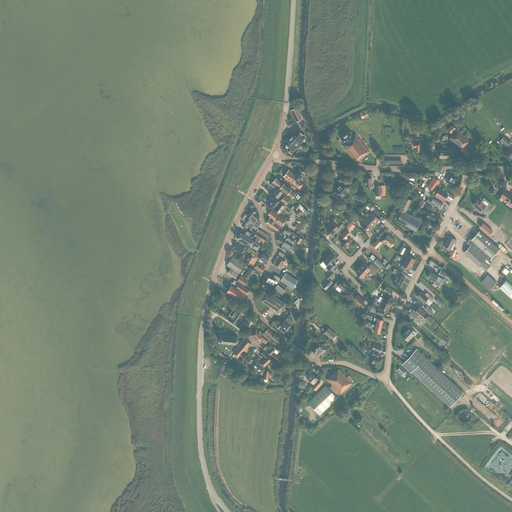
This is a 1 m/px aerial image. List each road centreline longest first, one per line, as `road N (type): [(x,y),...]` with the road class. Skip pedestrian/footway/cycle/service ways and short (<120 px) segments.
road 1 (tertiary): [(227,511),(211,491),(200,442),(202,318),(249,197)]
road 2 (tertiary): [(470,170),(274,154)]
road 3 (tertiary): [(274,154),(293,0)]
road 4 (residential): [(383,377),(319,363),(259,316)]
road 5 (residential): [(383,377),(396,314),(425,258)]
